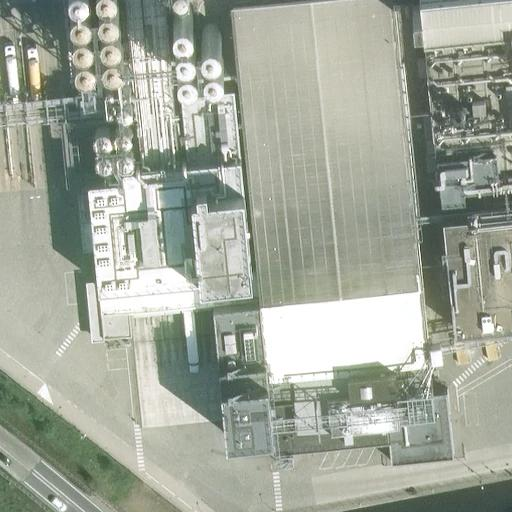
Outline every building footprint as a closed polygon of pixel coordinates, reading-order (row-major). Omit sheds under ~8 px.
[(70,0),(71,2),(72,5),(75,8),(79,9),(83,9),(87,8),(89,5),(91,1),(90,0),(70,0)] [(123,170),(77,175),(80,211),(91,210),(92,217),(81,218),(84,246),(95,245),(101,312),(212,301),(226,434),(272,430),(274,451),(388,439),(390,460),(453,454),(447,388),(431,389),(392,2),(411,0),(412,15),(421,14),(426,57),(416,58),(418,75),(427,74),(431,111),(422,112),(426,150),(435,149),(440,199),(465,196),(465,195),(511,189),(511,203),(442,211),(454,326),(511,320),(511,239),(511,226),(511,0),(344,0),(331,7),(326,0),(230,0),(232,26),(256,265),(191,272),(165,0),(125,0),(130,53),(98,56),(101,84),(78,87),(81,114),(135,109),(140,159),(122,161),(123,170)] [(173,9),(173,13),(173,17),(176,20),(179,22),(183,23),(187,22),(190,20),(192,16),(193,13),(192,9),(190,5),(186,3),(183,3),(179,3),(175,6),(173,9)] [(103,14),(101,18),(101,22),(103,25),(105,28),(109,30),(113,30),(117,28),(119,25),(121,22),(121,18),(119,14),(117,11),(113,10),(109,10),(105,11),(103,14)] [(73,20),(73,24),(74,28),(77,31),(81,33),(85,33),(89,31),(92,28),(93,25),(93,21),(92,17),(89,14),(85,12),(81,12),(78,14),(75,17),(73,20)] [(201,30),(201,34),(202,38),(204,41),(207,43),(211,44),(215,43),(218,40),(220,37),(221,33),(220,29),(218,26),(214,24),(210,23),(206,24),(203,27),(201,30)] [(176,32),(175,35),(175,39),(177,43),(180,45),(184,46),(188,46),(191,44),(193,41),(194,37),(194,33),(192,30),(189,27),(185,26),(181,27),(178,29),(176,32)] [(103,41),(103,45),(104,48),(107,51),(111,53),(115,53),(119,52),(122,49),(123,45),(123,41),(122,37),(119,34),(115,33),(111,33),(107,34),(104,37),(103,41)] [(76,43),(75,47),(76,50),(79,53),(82,55),(86,56),(90,55),(93,52),(95,49),(95,45),(94,41),(92,38),(88,36),(84,35),(80,37),(77,39),(76,43)] [(203,54),(203,58),(204,61),(207,64),(210,66),(214,66),(218,65),(221,63),(222,59),(223,56),(221,52),(219,49),(216,47),(212,47),(208,48),(205,51),(203,54)] [(178,55),(177,58),(178,62),(180,66),(183,68),(187,69),(190,69),(194,67),(196,63),(197,60),(197,56),(195,52),(192,50),(188,49),(184,49),(181,51),(178,55)] [(115,122),(114,125),(116,129),(118,131),(121,132),(125,132),(128,131),(130,128),(131,125),(131,121),(129,118),(126,116),(122,116),(119,117),(116,119),(115,122)] [(94,125),(94,128),(96,132),(98,134),(102,135),(105,135),(108,133),(110,130),(111,127),(110,123),(108,120),(105,119),(102,118),(98,119),(96,122),(94,125)] [(117,144),(116,147),(117,150),(119,153),(122,154),(125,155),(129,154),(131,151),(132,148),(132,145),(131,142),(128,140),(125,139),(122,139),(119,141),(117,144)] [(98,144),(96,147),(97,150),(98,154),(101,156),(104,157),(108,156),(111,154),(113,151),(113,148),(112,144),(110,142),(107,140),(103,140),(100,141),(98,144)] [(434,154),(427,155),(429,172),(435,171),(434,154)] [(436,180),(429,181),(430,194),(437,193),(436,180)]
